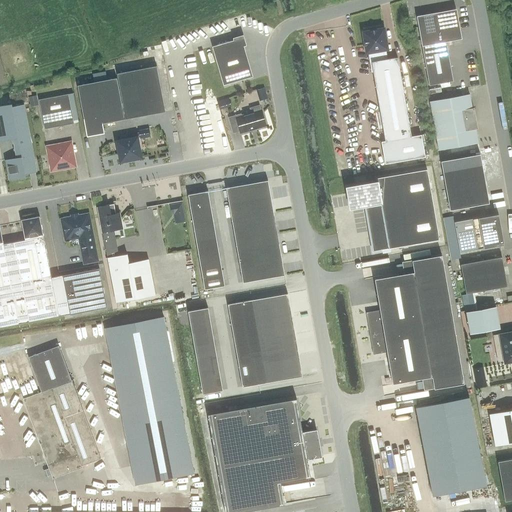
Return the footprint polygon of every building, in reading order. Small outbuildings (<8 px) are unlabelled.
[(429,85),(453,81),(446,42),(461,39),(456,9),(416,16),(429,85)] [(420,135),(411,137),(397,57),(384,60),(382,50),(387,49),(384,28),(376,30),(376,29),(370,30),(370,31),(363,32),(364,39),(365,45),(366,53),(368,52),(371,72),(373,72),(385,141),(381,142),(384,164),(424,157),(420,135)] [(212,46),(223,85),(252,77),(243,46),(245,45),(243,35),(233,38),(234,40),(212,46)] [(166,111),(157,66),(118,73),(124,107),(122,107),(125,119),(166,111)] [(124,119),(116,78),(77,85),(87,136),(104,133),(102,124),(124,119)] [(258,89),(261,99),(267,97),(263,87),(258,89)] [(44,129),(74,124),(68,94),(38,100),(44,129)] [(429,101),(438,150),(478,143),(475,129),(477,128),(474,108),(472,108),(469,94),(429,101)] [(37,95),(28,97),(30,107),(39,105),(37,95)] [(223,99),(217,101),(219,109),(225,108),(223,99)] [(11,105),(0,106),(0,141),(13,139),(16,158),(5,160),(9,180),(25,177),(24,174),(36,172),(24,105),(11,107),(11,105)] [(228,118),(230,124),(237,122),(240,133),(257,128),(257,129),(264,127),(264,126),(266,125),(261,110),(260,111),(259,106),(250,108),(251,113),(241,116),(240,114),(228,118)] [(148,129),(139,130),(140,139),(150,137),(148,129)] [(120,162),(141,158),(137,137),(116,141),(120,162)] [(51,171),(75,166),(71,142),(47,147),(51,171)] [(489,203),(480,154),(441,161),(449,210),(489,203)] [(364,206),(372,251),(439,239),(427,169),(376,178),(377,181),(346,187),(350,209),(364,206)] [(242,282),(284,275),(267,180),(226,188),(242,282)] [(207,290),(226,287),(208,192),(188,196),(207,290)] [(185,221),(182,202),(170,204),(171,215),(173,215),(175,223),(185,221)] [(97,207),(102,232),(105,250),(115,248),(112,230),(122,228),(119,213),(115,214),(114,204),(97,207)] [(498,214),(454,222),(459,252),(504,244),(498,214)] [(96,260),(88,215),(69,219),(67,218),(64,219),(61,222),(62,226),(63,226),(65,233),(64,234),(65,238),(68,240),(72,239),(72,238),(80,237),(85,262),(96,260)] [(25,240),(3,244),(18,323),(58,316),(51,277),(43,237),(39,216),(21,220),(25,240)] [(0,228),(0,327),(18,323),(3,244),(0,228)] [(128,254),(107,258),(116,302),(155,295),(148,259),(129,262),(128,254)] [(387,352),(392,383),(422,378),(424,390),(464,383),(441,255),(402,262),(404,274),(374,279),(379,310),(366,312),(373,354),(387,352)] [(501,257),(460,264),(466,294),(507,286),(501,257)] [(106,306),(99,268),(51,277),(58,316),(106,306)] [(289,292),(252,299),(254,309),(256,320),(292,313),(289,292)] [(227,304),(229,314),(253,310),(252,300),(227,304)] [(495,306),(465,312),(469,334),(499,328),(495,306)] [(208,308),(188,311),(189,322),(209,318),(208,308)] [(229,314),(231,325),(255,320),(253,310),(229,314)] [(258,330),(260,340),(296,333),(292,313),(256,320),(258,330)] [(163,317),(104,328),(135,485),(194,474),(163,317)] [(209,318),(189,322),(191,332),(211,328),(209,318)] [(231,325),(233,335),(257,331),(255,320),(231,325)] [(211,328),(191,332),(193,342),(213,339),(211,328)] [(233,335),(235,345),(259,341),(257,331),(233,335)] [(499,335),(493,336),(496,353),(503,352),(504,361),(505,363),(506,362),(510,361),(511,369),(511,332),(501,334),(499,334),(499,335)] [(296,333),(260,340),(262,350),(263,361),(300,354),(296,333)] [(213,339),(193,342),(195,353),(215,349),(213,339)] [(235,345),(237,356),(261,352),(259,341),(235,345)] [(29,357),(42,392),(38,393),(38,394),(23,399),(53,478),(82,467),(81,466),(100,459),(71,381),(58,346),(29,357)] [(215,349),(195,353),(197,363),(217,359),(215,349)] [(237,356),(238,366),(263,362),(261,352),(237,356)] [(265,371),(267,381),(304,375),(300,354),(263,361),(265,371)] [(197,363),(199,373),(219,370),(217,359),(197,363)] [(238,366),(240,377),(264,372),(263,362),(238,366)] [(219,370),(199,373),(200,384),(220,380),(219,370)] [(240,377),(242,387),(266,383),(264,372),(240,377)] [(200,384),(202,394),(222,390),(220,380),(200,384)] [(468,397),(415,407),(432,496),(486,486),(468,397)] [(240,511),(283,504),(279,483),(309,477),(306,460),(319,457),(314,430),(301,432),(295,399),(206,415),(223,511),(240,511)] [(511,410),(489,414),(494,446),(511,443),(511,410)] [(511,499),(511,458),(497,461),(504,501),(511,499)]
